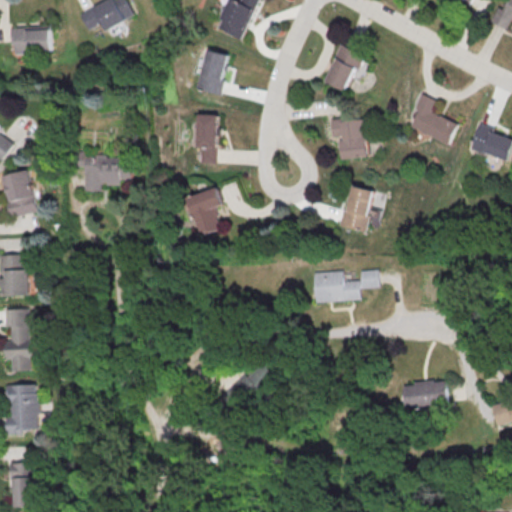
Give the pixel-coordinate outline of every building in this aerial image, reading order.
[(131,17),(124,0),(111,0),(91,8),(99,28),(131,17)] [(240,38),(256,0),(247,0),(245,5),(232,0),(226,0),(215,27),(240,38)] [(493,20),(510,29),(511,25),(511,0),(510,0),(506,9),(501,6),(493,20)] [(9,26),(47,25),(48,53),(9,54),(9,26)] [(325,81),(348,90),(364,54),(341,44),(325,81)] [(222,92),(226,52),(203,50),(199,89),(222,92)] [(197,162),(217,162),(217,113),(198,113),(197,162)] [(368,157),(368,117),(334,118),(334,138),(341,138),(341,158),(368,157)] [(0,155),(10,154),(8,127),(0,127),(0,155)] [(511,160),(511,158),(511,136),(479,128),(473,149),(511,160)] [(87,155),(87,191),(106,191),(106,182),(136,182),(136,156),(87,155)] [(31,170),(6,175),(14,215),(39,211),(31,170)] [(343,225),(369,230),(378,190),(352,184),(343,225)] [(217,207),(225,204),(220,187),(191,195),(202,234),(223,228),(217,207)] [(30,295),(30,254),(3,254),(3,295),(30,295)] [(318,302),(364,299),(364,288),(384,287),(383,269),(363,270),(364,279),(347,280),(346,270),(316,271),(318,302)] [(7,308),(8,369),(33,369),(32,307),(7,308)] [(262,370),(235,381),(242,397),(269,386),(262,370)] [(449,378),(406,383),(409,408),(452,403),(449,378)] [(9,433),(41,433),(40,383),(8,384),(9,433)] [(511,400),(496,404),(501,425),(511,421),(511,400)] [(40,506),(40,462),(15,462),(14,506),(40,506)]
